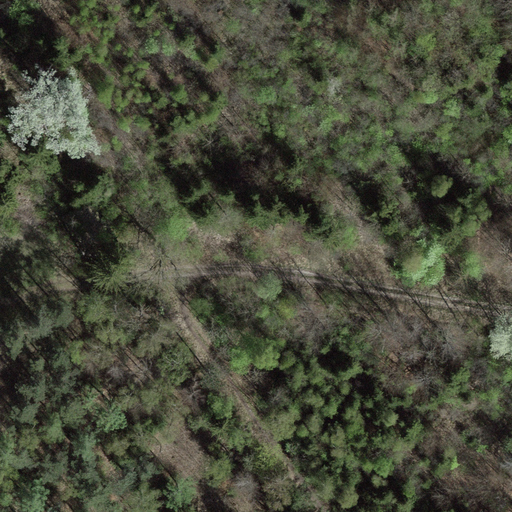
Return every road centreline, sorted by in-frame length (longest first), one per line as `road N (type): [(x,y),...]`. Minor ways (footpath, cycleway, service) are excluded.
road 1 (track): [(155,273),(329,283),(511,317)]
road 2 (track): [(0,301),(66,280),(155,273)]
